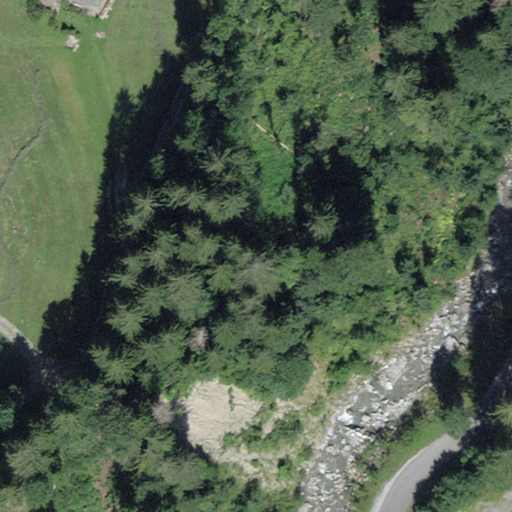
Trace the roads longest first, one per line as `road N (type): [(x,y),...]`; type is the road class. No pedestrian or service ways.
road 1 (track): [(218,0),(173,70),(86,342),(67,352),(0,321)]
road 2 (unclassified): [(383,511),(403,477),(511,358)]
